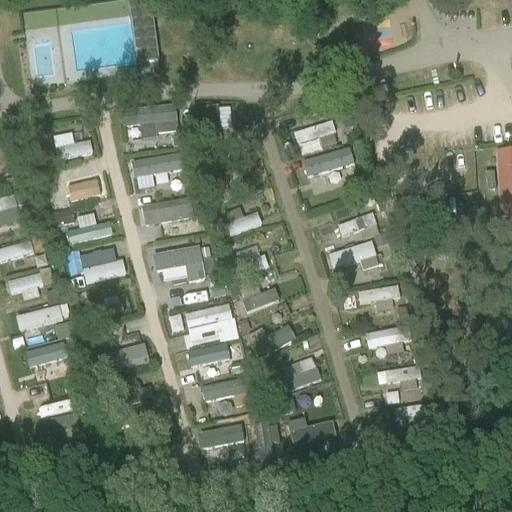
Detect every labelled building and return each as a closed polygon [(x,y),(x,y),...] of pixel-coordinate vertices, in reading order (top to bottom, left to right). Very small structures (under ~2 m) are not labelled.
[(148,0),(133,0),(126,1),(134,65),(157,62),(148,0)] [(204,109),(205,139),(218,139),(217,129),(228,129),(228,108),(204,109)] [(172,116),(119,119),(119,130),(137,129),(138,139),(173,137),(172,116)] [(327,123),(292,133),(295,146),(331,137),(327,123)] [(91,156),(89,143),(72,145),(71,135),(51,138),(54,162),(91,156)] [(511,152),(498,154),(502,220),(511,219),(511,152)] [(339,153),(300,164),(304,180),(344,169),(339,153)] [(131,161),(133,190),(153,189),(152,175),(163,175),(162,160),(131,161)] [(95,181),(65,189),(68,204),(98,197),(95,181)] [(0,200),(0,226),(17,223),(11,199),(0,200)] [(141,228),(172,224),(169,203),(139,207),(141,228)] [(219,217),(223,226),(241,219),(237,209),(219,217)] [(100,226),(76,231),(73,212),(52,216),(58,244),(102,236),(100,226)] [(255,215),(222,227),(227,240),(260,227),(255,215)] [(77,217),(78,228),(94,227),(93,216),(77,217)] [(340,240),(364,231),(360,219),(336,227),(340,240)] [(30,242),(0,251),(0,265),(34,255),(30,242)] [(330,269),(371,261),(368,246),(327,254),(330,269)] [(74,288),(125,277),(122,262),(114,263),(111,251),(82,257),(86,277),(72,280),(74,288)] [(198,251),(154,259),(158,277),(184,272),(187,287),(204,284),(198,251)] [(263,257),(251,261),(248,252),(224,259),(230,279),(267,268),(263,257)] [(80,253),(67,255),(70,277),(83,275),(80,253)] [(373,259),(355,264),(358,274),(375,270),(373,259)] [(43,286),(53,285),(51,270),(40,271),(43,286)] [(8,296),(21,293),(22,302),(41,298),(37,276),(5,282),(8,296)] [(397,289),(355,291),(356,304),(398,302),(397,289)] [(253,312),(277,302),(272,290),(248,300),(253,312)] [(341,295),(345,310),(355,308),(352,292),(341,295)] [(186,332),(233,321),(229,305),(182,317),(186,332)] [(14,318),(17,332),(67,320),(64,306),(14,318)] [(91,324),(121,316),(118,306),(88,314),(91,324)] [(255,359),(294,345),(288,328),(263,337),(261,333),(247,338),(255,359)] [(395,330),(363,336),(365,350),(397,345),(395,330)] [(148,364),(142,345),(99,357),(105,377),(148,364)] [(30,377),(64,372),(60,348),(27,352),(30,377)] [(279,394),(319,384),(315,368),(299,371),(298,365),(273,372),(279,394)] [(245,458),(242,425),(196,428),(198,461),(245,458)] [(145,440),(166,440),(166,427),(145,426),(145,440)]
